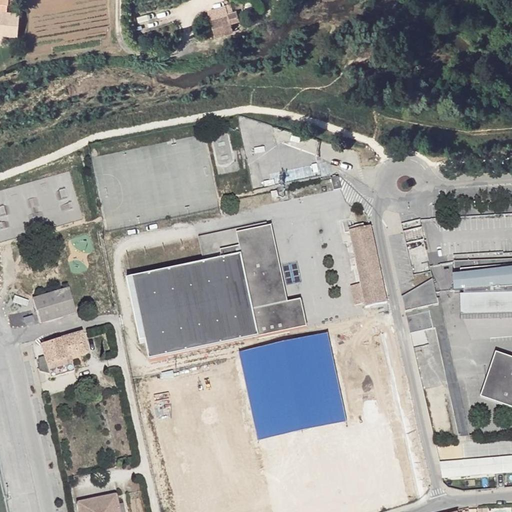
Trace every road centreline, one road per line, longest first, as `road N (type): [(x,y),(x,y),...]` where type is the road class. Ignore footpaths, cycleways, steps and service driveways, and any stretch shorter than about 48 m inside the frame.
road 1 (unclassified): [(389,194),(376,223),(442,504)]
road 2 (residential): [(155,511),(115,322),(9,338)]
road 3 (residential): [(118,0),(118,34),(149,61),(234,36),(281,0)]
road 4 (unclassified): [(52,511),(9,338)]
